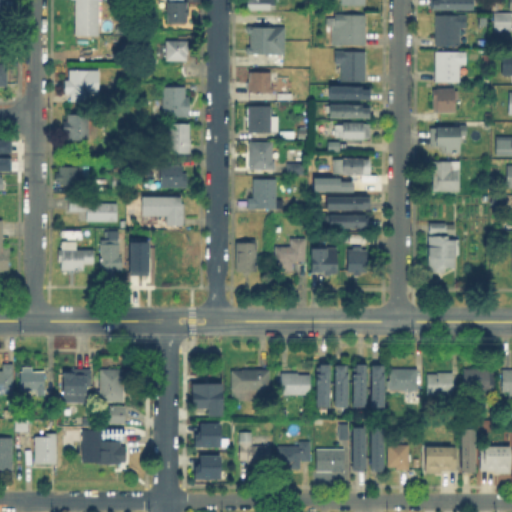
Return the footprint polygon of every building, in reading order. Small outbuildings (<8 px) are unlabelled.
[(97,0),(97,33),(73,33),(73,0),(97,0)] [(186,0),(186,21),(167,22),(167,0),(186,0)] [(270,0),(244,0),(245,9),(270,9),(270,0)] [(430,9),(430,0),(472,0),(472,9),(430,9)] [(511,31),(494,32),(493,13),(511,12),(511,31)] [(365,16),(365,46),(332,46),(332,26),(326,26),(326,19),(334,19),(334,16),(365,16)] [(466,16),(467,28),(460,28),(460,47),(435,46),(435,16),(466,16)] [(284,24),(283,52),(248,52),(248,24),(284,24)] [(187,55),(188,61),(166,61),(166,41),(189,41),(190,55),(187,55)] [(366,52),(366,82),(341,82),(341,64),(335,64),(335,52),(366,52)] [(466,53),(466,65),(460,65),(460,83),(435,83),(435,53),(466,53)] [(511,75),(502,75),(503,53),(511,53),(511,75)] [(0,62),(10,62),(10,84),(0,84),(0,62)] [(98,67),(98,92),(91,92),(91,100),(70,100),(70,92),(68,92),(68,91),(64,91),(64,78),(68,78),(68,67),(98,67)] [(272,85),(272,91),(247,91),(247,81),(248,81),(248,71),(276,71),(276,85),(272,85)] [(185,84),(185,93),(189,93),(189,114),(155,114),(155,103),(162,103),(162,84),(185,84)] [(329,97),(330,86),(368,86),(368,98),(329,97)] [(455,87),(455,89),(458,89),(458,100),(455,100),(456,111),(437,111),(437,108),(433,109),(433,88),(455,87)] [(329,116),(329,102),(368,102),(367,116),(329,116)] [(270,103),(271,114),(277,113),(277,129),(284,128),(283,129),(294,129),(294,136),(277,137),(277,129),(251,129),(244,129),(244,112),(246,112),(246,103),(270,103)] [(88,112),(88,137),(66,136),(66,130),(62,130),(62,119),(66,119),(66,112),(88,112)] [(367,121),(367,138),(340,138),(340,136),(330,136),(330,122),(340,122),(340,121),(367,121)] [(189,122),(189,138),(190,151),(167,152),(166,122),(189,122)] [(459,143),(459,151),(442,151),(442,143),(434,143),(434,129),(460,129),(459,143)] [(0,151),(0,137),(8,138),(8,151),(0,151)] [(511,154),(495,154),(495,137),(511,137),(511,154)] [(337,149),(325,149),(325,139),(337,139),(337,149)] [(271,140),(271,159),(273,159),(273,167),(248,167),(249,140),(271,140)] [(0,169),(0,156),(8,156),(8,170),(0,169)] [(367,156),(367,173),(339,173),(339,172),(330,172),(330,157),(339,157),(339,156),(367,156)] [(286,172),(286,162),(301,162),(301,172),(286,172)] [(460,162),(460,192),(432,192),(433,162),(460,162)] [(81,173),(81,181),(59,182),(58,179),(54,179),(54,171),(58,171),(58,164),(88,163),(88,173),(81,173)] [(186,171),(186,186),(159,185),(159,163),(182,163),(182,171),(186,171)] [(122,190),(111,191),(110,174),(122,174),(122,190)] [(274,176),(274,197),(282,197),(281,206),(246,206),(246,195),(251,195),(250,176),(274,176)] [(310,190),(310,176),(337,176),(337,179),(350,179),(350,190),(310,190)] [(116,201),(116,219),(86,220),(86,208),(68,209),(68,193),(88,193),(88,201),(116,201)] [(182,202),(181,224),(164,223),(164,214),(140,214),(140,195),(182,195),(182,202)] [(327,207),(327,195),(369,196),(369,207),(327,207)] [(329,227),(329,212),(368,212),(368,227),(329,227)] [(9,254),(9,272),(0,270),(0,221),(3,221),(2,247),(10,247),(9,254)] [(456,255),(456,268),(445,268),(445,273),(429,273),(430,223),(447,223),(447,238),(460,238),(456,255)] [(184,255),(166,255),(166,248),(158,248),(159,230),(187,231),(187,238),(191,239),(191,249),(184,248),(184,255)] [(368,236),(367,253),(369,253),(368,277),(347,276),(348,251),(353,251),(353,246),(345,245),(346,235),(368,236)] [(304,236),(304,259),(307,259),(307,273),(294,273),(294,260),(291,260),(291,269),(273,269),(273,245),(289,245),(289,237),(304,236)] [(146,274),(126,274),(127,240),(146,240),(146,274)] [(248,268),(248,272),(239,272),(239,269),(235,269),(235,240),(255,240),(255,268),(248,268)] [(116,241),(117,255),(120,255),(120,269),(107,270),(106,267),(104,267),(98,265),(97,242),(116,241)] [(311,267),(311,245),(337,245),(337,267),(311,267)] [(92,249),(92,262),(82,262),(82,269),(60,269),(60,259),(57,259),(57,249),(92,249)] [(184,255),(166,255),(166,263),(158,262),(158,280),(189,280),(190,272),(190,262),(184,262),(184,255)] [(353,406),(353,362),(365,362),(365,406),(353,406)] [(317,405),(317,363),(330,363),(330,405),(317,405)] [(371,405),(371,363),(383,363),(383,405),(371,405)] [(13,364),(13,394),(0,394),(0,370),(3,370),(3,364),(13,364)] [(335,406),(335,364),(347,364),(347,406),(335,406)] [(32,367),(32,371),(47,371),(47,377),(45,377),(45,395),(37,395),(37,390),(20,390),(20,371),(22,371),(22,367),(32,367)] [(390,389),(390,367),(417,368),(417,389),(390,389)] [(84,385),(85,402),(61,401),(61,368),(90,368),(90,385),(84,385)] [(123,368),(123,400),(100,400),(100,368),(123,368)] [(269,368),(269,389),(255,389),(255,399),(231,399),(231,368),(241,368),(269,368)] [(489,369),(489,373),(495,372),(495,392),(464,392),(463,370),(489,369)] [(511,392),(503,392),(503,370),(511,370),(511,392)] [(309,373),(309,393),(280,393),(281,371),(298,371),(298,373),(309,373)] [(453,373),(453,396),(427,395),(427,374),(438,374),(438,373),(453,373)] [(219,381),(220,414),(208,414),(208,406),(189,406),(189,381),(219,381)] [(124,404),(125,422),(107,424),(107,420),(98,421),(97,408),(108,408),(108,404),(124,404)] [(15,428),(15,418),(26,418),(26,428),(15,428)] [(348,438),(339,438),(338,421),(348,421),(348,438)] [(215,423),(215,445),(201,445),(201,446),(198,446),(198,445),(190,445),(190,437),(193,437),(193,432),(196,432),(196,423),(215,423)] [(370,467),(370,423),(383,423),(383,467),(370,467)] [(353,467),(353,424),(365,424),(364,468),(353,467)] [(461,471),(461,425),(475,425),(475,471),(461,471)] [(119,439),(119,444),(124,444),(124,460),(120,460),(119,462),(96,462),(96,460),(81,460),(81,428),(100,428),(100,439),(119,439)] [(56,436),(56,465),(34,465),(34,438),(47,438),(47,436),(56,436)] [(0,437),(12,437),(12,470),(0,470),(0,437)] [(269,444),(270,467),(255,468),(255,463),(246,463),(246,459),(238,459),(238,440),(251,439),(251,444),(269,444)] [(310,440),(310,460),(300,460),(300,467),(287,468),(287,465),(277,465),(277,445),(298,445),(298,440),(310,440)] [(481,470),(481,444),(511,445),(511,470),(481,470)] [(409,445),(410,470),(397,470),(397,467),(388,468),(388,445),(409,445)] [(423,468),(423,445),(455,445),(455,468),(423,468)] [(345,449),(344,472),(315,471),(316,448),(345,449)] [(218,478),(191,477),(191,462),(197,462),(197,454),(218,454),(218,478)]
